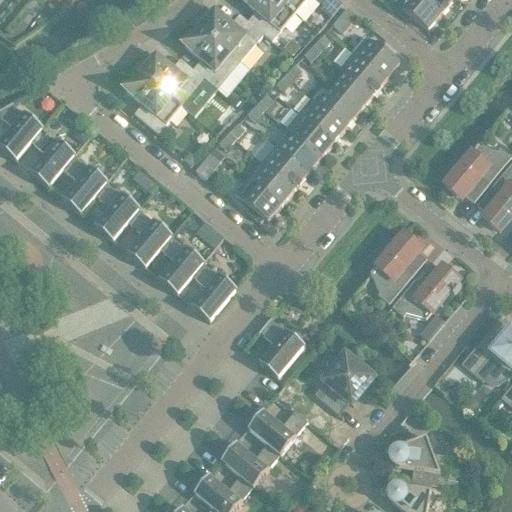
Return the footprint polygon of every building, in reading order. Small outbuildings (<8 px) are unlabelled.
[(295,18),(274,0),(240,0),(239,2),(256,15),(248,25),(240,18),(239,18),(272,45),(295,18)] [(274,0),(295,18),(309,0),(274,0)] [(441,18),(420,0),(399,0),(395,6),(428,34),(441,18)] [(420,0),(441,18),(454,2),(452,0),(420,0)] [(200,32),(241,66),(264,38),(272,45),(239,18),(231,27),(212,11),(198,27),(201,30),(200,32)] [(347,12),(333,29),(343,37),(357,20),(347,12)] [(241,66),(200,32),(184,50),(201,64),(193,73),(180,62),(217,93),(241,66)] [(324,40),(314,50),(320,56),(330,46),(324,40)] [(366,40),(353,56),(386,84),(399,68),(366,40)] [(311,66),(320,56),(314,50),(304,60),(311,66)] [(141,76),(182,110),(205,83),(217,94),(217,93),(180,62),(172,72),(153,56),(139,72),(142,74),(141,76)] [(386,84),(353,56),(340,72),(373,100),(386,84)] [(295,69),(286,79),(292,85),(302,75),(295,69)] [(332,92),(360,115),(373,100),(340,72),(339,73),(345,77),(332,92)] [(182,110),(141,76),(126,95),(142,108),(134,118),(158,138),(182,110)] [(282,95),(292,85),(286,79),(276,89),(282,95)] [(360,115),(332,92),(319,108),(347,131),(360,115)] [(267,98),(257,108),(263,114),(273,105),(267,98)] [(300,119),(334,147),(347,131),(319,108),(314,103),(300,119)] [(0,120),(14,131),(0,147),(0,151),(16,165),(17,164),(16,164),(31,146),(42,133),(43,134),(44,133),(24,117),(23,118),(13,109),(13,108),(13,107),(0,114),(0,120)] [(254,124),(263,114),(257,108),(247,118),(254,124)] [(334,147),(300,119),(287,135),(321,162),(334,147)] [(238,128),(229,138),(235,144),(245,134),(238,128)] [(48,190),(63,173),(74,160),(75,160),(76,160),(57,143),(56,144),(43,134),(42,133),(31,146),(45,157),(29,176),(49,192),(49,191),(48,190)] [(274,150),(308,178),(321,162),(287,135),(274,150)] [(225,154),(235,144),(229,138),(219,148),(225,154)] [(474,207),(511,161),(500,152),(498,155),(479,149),(478,149),(444,189),(456,199),(459,195),(474,207)] [(308,178),(274,150),(261,166),(295,194),(308,178)] [(209,158),(195,175),(206,184),(220,167),(209,158)] [(74,160),(63,173),(77,184),(62,203),(81,219),(82,218),(81,217),(96,200),(106,187),(107,187),(108,186),(89,170),(88,171),(75,160),(74,160)] [(248,182),(282,209),(295,194),(261,166),(248,182)] [(499,235),(511,220),(511,167),(477,209),(491,221),(488,226),(499,235)] [(268,226),(282,209),(248,182),(235,198),(268,226)] [(113,244),(128,226),(139,213),(140,214),(140,213),(121,197),(120,198),(107,187),(106,187),(96,200),(110,211),(94,230),(113,246),(114,245),(113,244)] [(145,271),(160,253),(171,240),(172,241),(173,240),(153,224),(153,225),(140,214),(139,213),(128,226),(142,238),(126,257),(145,273),(146,272),(145,271)] [(389,308),(427,263),(412,251),(416,247),(404,237),(370,277),(371,278),(380,296),(378,299),(389,308)] [(178,298),(192,280),(203,267),(204,268),(205,267),(186,251),(185,252),(172,241),(171,240),(160,253),(174,265),(158,284),(178,300),(178,299),(178,298)] [(426,324),(460,283),(448,273),(444,278),(430,266),(392,311),(403,320),(405,318),(425,323),(426,324)] [(217,279),(204,268),(203,267),(192,280),(206,292),(191,311),(210,327),(211,326),(210,325),(235,294),(236,295),(237,294),(218,278),(217,279)] [(304,351),(305,350),(286,334),(285,335),(271,324),(272,323),(271,322),(259,337),(260,338),(260,337),(275,349),(260,367),(260,366),(259,367),(278,383),(279,382),(278,381),(304,351)] [(483,386),(484,385),(487,387),(489,388),(492,389),(494,389),(497,389),(500,388),(502,387),(504,385),(506,383),(508,384),(511,379),(511,333),(501,345),(490,336),(500,323),(499,323),(461,368),(483,386)] [(373,385),(374,384),(344,359),(343,360),(345,361),(325,385),(324,384),(323,385),(331,391),(321,403),(317,399),(316,400),(342,422),(343,421),(339,418),(358,395),(361,397),(372,384),(373,385)] [(511,410),(511,388),(501,401),(511,410)] [(249,433),(267,448),(280,459),(279,460),(280,461),(296,441),(295,441),(308,426),(295,415),(282,431),(264,416),(265,415),(264,414),(248,433),(249,434),(249,433)] [(426,441),(397,452),(396,452),(394,453),(392,455),(391,457),(390,459),(390,461),(390,463),(391,465),(392,467),(393,469),(395,470),(397,471),(413,474),(411,486),(444,491),(447,478),(446,478),(449,461),(433,458),(426,441)] [(222,465),(240,480),(253,491),(252,492),(253,493),(269,474),(268,473),(279,460),(280,459),(267,448),(255,463),(237,448),(238,447),(237,446),(221,466),(222,466),(222,465)] [(241,505),(252,492),(253,491),(240,480),(228,495),(210,480),(211,479),(210,479),(194,498),(195,499),(195,498),(212,511),(237,511),(242,506),(241,505)] [(427,511),(431,495),(400,489),(399,489),(396,489),(394,490),(392,491),(391,492),(389,494),(388,496),(388,498),(388,501),(388,503),(389,505),(391,506),(397,511),(427,511)]
